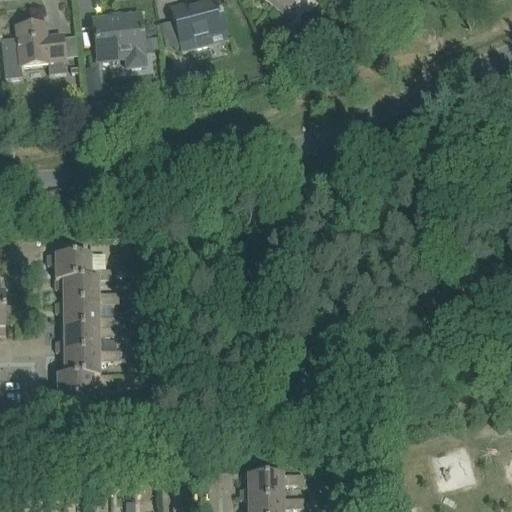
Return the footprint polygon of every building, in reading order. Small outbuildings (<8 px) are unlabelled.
[(268,0),(283,13),(294,0),(268,0)] [(227,44),(221,22),(216,3),(186,11),(186,8),(171,12),(176,31),(182,56),(227,44)] [(144,54),(143,42),(140,17),(92,23),(95,43),(97,60),(97,62),(144,57),(144,54)] [(20,72),(48,68),(49,79),(66,77),(64,65),(65,65),(62,39),(46,40),(44,28),(15,31),(17,51),(20,72)] [(143,42),(144,54),(153,53),(159,52),(158,40),(151,41),(143,42)] [(199,90),(195,73),(181,77),(185,93),(199,90)] [(81,91),(70,92),(72,107),(83,106),(81,91)] [(103,104),(102,95),(87,97),(88,106),(103,104)] [(55,284),(111,283),(111,273),(91,274),(91,259),(47,260),(48,270),(55,270),(55,284)] [(111,283),(55,284),(55,294),(62,293),(63,307),(55,307),(55,308),(100,307),(118,307),(118,297),(100,297),(100,284),(111,284),(111,283)] [(100,307),(55,308),(56,318),(63,318),(63,332),(118,331),(118,321),(100,321),(100,307)] [(151,307),(139,307),(139,319),(151,318),(151,307)] [(118,331),(63,332),(63,346),(56,346),(56,356),(119,355),(100,355),(100,340),(118,340),(118,331)] [(119,355),(56,356),(56,357),(63,357),(64,370),(56,370),(56,380),(113,380),(113,377),(100,377),(100,365),(119,364),(119,355)] [(113,380),(56,380),(57,394),(50,395),(50,405),(92,404),(92,388),(113,388),(113,380)] [(302,503),(281,503),(281,489),(302,489),(302,479),(247,479),(247,494),(240,494),(240,504),(302,503)] [(301,511),(302,503),(240,504),(247,504),(247,511),(301,511)]
